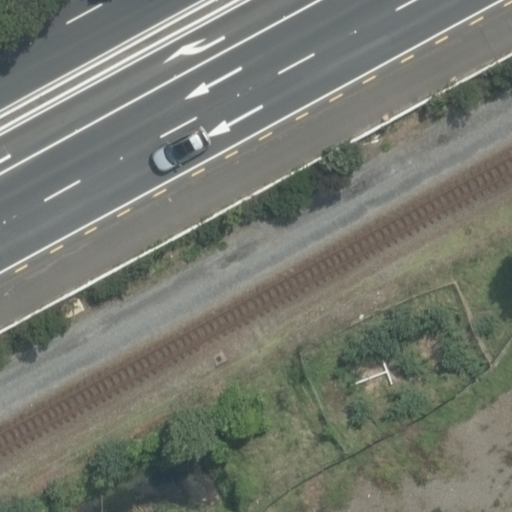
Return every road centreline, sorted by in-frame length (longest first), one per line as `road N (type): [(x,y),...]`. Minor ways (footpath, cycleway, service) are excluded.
road 1 (primary): [(360,0),(0,198)]
road 2 (primary): [(0,61),(111,0)]
